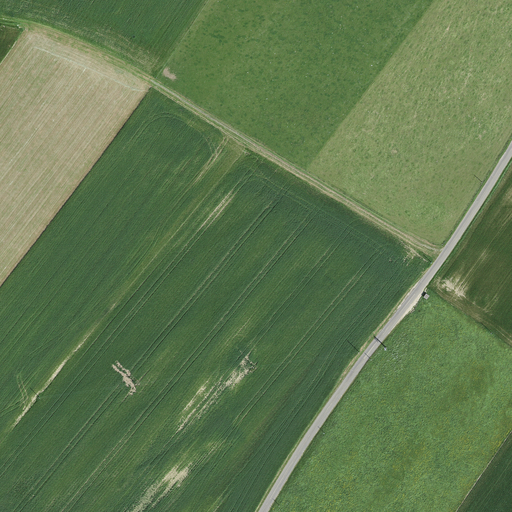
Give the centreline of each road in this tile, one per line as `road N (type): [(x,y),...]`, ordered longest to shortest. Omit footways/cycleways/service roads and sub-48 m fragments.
road 1 (track): [(445,252),(158,85),(58,38),(0,23)]
road 2 (unclassified): [(511,151),(306,441),(265,511)]
